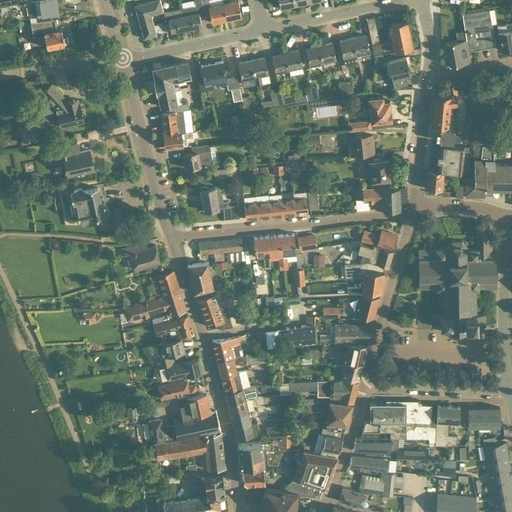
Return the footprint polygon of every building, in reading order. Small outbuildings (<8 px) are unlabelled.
[(52,19),(51,13),(59,12),(59,11),(58,12),(56,0),(27,0),(26,0),(29,17),(36,16),(37,21),(52,19)] [(151,0),(134,5),(140,26),(144,38),(157,34),(156,33),(165,31),(163,22),(162,23),(162,22),(154,25),(151,14),(163,11),(160,0),(151,0)] [(223,2),(227,19),(241,16),(238,0),(233,0),(230,1),(230,0),(221,0),(222,2),(223,2)] [(222,2),(208,4),(212,22),(227,19),(223,2),(222,2)] [(201,24),(199,15),(197,5),(194,5),(183,7),(183,8),(182,8),(184,14),(187,27),(201,24)] [(171,31),(187,27),(184,14),(182,8),(181,8),(164,11),(164,12),(163,12),(165,16),(161,17),(162,22),(162,23),(163,22),(165,31),(171,30),(171,31)] [(457,41),(453,41),(444,43),(447,62),(450,64),(470,61),(468,48),(495,43),(489,8),(462,13),(465,30),(456,31),(457,41)] [(381,15),(366,18),(372,43),(380,41),(377,28),(384,27),(383,24),(381,15)] [(45,35),(45,38),(47,48),(48,47),(67,43),(65,36),(63,37),(61,28),(57,29),(54,18),(52,19),(37,21),(30,22),(31,24),(33,37),(45,35)] [(387,32),(388,37),(389,40),(380,41),(372,43),(374,53),(412,45),(407,19),(389,23),(391,31),(387,32)] [(498,31),(499,40),(501,50),(511,47),(511,22),(497,25),(498,31)] [(369,51),(368,44),(366,34),(353,37),(357,55),(358,58),(362,57),(362,55),(369,53),(369,51)] [(357,55),(353,37),(339,40),(345,64),(358,61),(357,55)] [(335,58),(334,51),(332,42),(319,44),(323,63),(335,60),(335,58)] [(306,47),(308,57),(309,64),(310,64),(310,65),(323,63),(319,44),(306,47)] [(298,49),(285,52),(289,67),(302,65),(300,59),(298,49)] [(272,55),(274,64),(275,70),(289,67),(285,52),(272,55)] [(264,56),(251,59),(255,75),(255,77),(256,82),(262,81),(260,73),(268,72),(264,56)] [(410,73),(406,57),(388,61),(394,87),(399,86),(397,86),(395,76),(410,73)] [(240,72),(242,78),(255,75),(251,59),(238,62),(240,72)] [(187,60),(174,62),(178,79),(179,85),(186,83),(185,78),(191,77),(187,60)] [(215,88),(216,86),(215,80),(226,78),(224,70),(222,60),(201,65),(202,69),(202,71),(196,72),(201,91),(215,88)] [(172,80),(178,79),(174,62),(152,67),(155,79),(155,80),(172,76),(172,80)] [(175,89),(174,86),(179,85),(178,79),(172,80),(172,76),(155,80),(155,79),(154,80),(157,93),(158,93),(158,92),(175,89)] [(38,86),(37,79),(24,81),(25,88),(38,86)] [(353,92),(350,79),(345,81),(347,94),(353,92)] [(372,82),(373,89),(384,87),(383,80),(372,82)] [(240,92),(238,81),(227,83),(228,89),(231,88),(232,93),(240,92)] [(342,95),(347,94),(345,81),(339,82),(341,95),(342,95)] [(451,105),(457,104),(458,104),(456,94),(457,94),(455,81),(448,82),(450,94),(435,96),(433,118),(449,119),(451,105)] [(70,123),(73,122),(83,119),(82,117),(83,117),(84,116),(85,116),(85,115),(85,114),(85,113),(85,112),(84,111),(83,111),(83,110),(82,110),(81,110),(79,103),(77,103),(76,103),(77,104),(74,104),(74,103),(73,104),(71,105),(70,100),(67,101),(51,84),(39,95),(45,102),(46,101),(49,104),(45,108),(47,110),(43,111),(45,119),(57,116),(60,127),(61,126),(62,127),(63,128),(64,128),(65,128),(66,128),(67,127),(68,127),(69,126),(69,125),(70,123)] [(310,86),(313,100),(319,99),(319,98),(316,85),(310,86)] [(307,101),(313,100),(310,86),(304,88),(306,94),(307,101)] [(160,105),(165,104),(165,107),(178,104),(178,103),(177,102),(175,89),(158,92),(158,93),(160,105)] [(277,92),(279,104),(285,103),(283,97),(282,90),(277,92)] [(273,105),(279,104),(277,92),(270,93),(273,105)] [(344,103),(343,99),(343,95),(335,96),(336,104),(344,103)] [(250,109),(247,96),(242,97),(245,110),(250,109)] [(371,128),(371,121),(381,120),(391,119),(389,100),(383,100),(382,96),(368,97),(368,106),(365,106),(366,112),(369,111),(370,119),(348,121),(349,130),(371,128)] [(166,112),(161,113),(163,130),(177,128),(178,133),(192,130),(192,123),(189,121),(184,121),(183,109),(179,109),(166,112)] [(23,129),(33,127),(31,116),(20,119),(23,129)] [(433,118),(432,126),(437,127),(436,139),(446,141),(490,144),(491,132),(465,129),(465,135),(455,134),(456,128),(448,127),(449,119),(433,118)] [(231,124),(233,141),(249,139),(247,122),(231,124)] [(163,130),(165,147),(187,144),(186,137),(193,136),(192,130),(178,133),(177,128),(163,130)] [(319,133),(303,135),(304,144),(320,143),(319,133)] [(354,145),(349,145),(350,154),(361,153),(371,152),(371,144),(373,144),(372,144),(372,139),(372,134),(362,135),(353,136),(354,145)] [(89,149),(80,151),(77,152),(75,143),(53,147),(55,157),(63,155),(63,157),(61,158),(64,172),(66,171),(67,174),(94,169),(89,149)] [(191,146),(192,152),(183,154),(186,167),(196,165),(196,166),(213,163),(209,143),(191,146)] [(460,145),(451,144),(441,143),(440,153),(437,153),(437,159),(440,159),(438,169),(443,170),(443,169),(459,170),(458,172),(466,172),(467,168),(461,168),(463,150),(468,150),(468,146),(460,145)] [(474,143),(473,155),(480,155),(481,144),(474,143)] [(465,177),(465,196),(485,197),(485,194),(492,194),(492,189),(493,189),(501,189),(509,189),(510,189),(511,189),(511,163),(510,164),(510,163),(509,163),(509,164),(502,163),(501,163),(494,163),(494,145),(482,144),(480,158),(474,158),(474,177),(465,177)] [(370,181),(381,180),(391,179),(389,159),(383,160),(383,153),(373,153),(369,154),(369,160),(368,160),(369,167),(368,167),(366,168),(367,174),(368,175),(369,175),(370,181)] [(320,165),(315,159),(310,164),(315,169),(320,165)] [(233,167),(213,169),(214,176),(216,175),(216,177),(234,176),(233,167)] [(426,188),(442,188),(443,170),(438,169),(428,168),(426,188)] [(32,179),(24,180),(25,188),(32,187),(31,183),(33,183),(32,179)] [(229,206),(228,200),(223,201),(221,192),(219,193),(218,186),(207,188),(207,187),(206,185),(202,186),(201,188),(203,203),(202,204),(202,208),(204,208),(204,210),(229,206)] [(106,194),(104,186),(98,187),(82,190),(82,187),(74,189),(75,192),(71,193),(73,203),(76,203),(78,211),(77,211),(79,221),(104,216),(100,196),(106,194)] [(362,187),(362,190),(363,200),(375,200),(375,209),(383,209),(382,186),(362,187)] [(389,186),(382,186),(383,209),(399,208),(399,186),(389,186)] [(308,192),(310,210),(318,209),(317,191),(308,192)] [(295,213),(308,212),(306,196),(294,197),(295,213)] [(294,197),(281,198),(283,214),(295,213),(294,197)] [(283,214),(281,198),(269,199),(270,216),(283,214)] [(256,200),(258,217),(270,216),(269,199),(256,200)] [(258,217),(256,200),(244,201),(245,218),(258,217)] [(238,205),(231,206),(232,218),(239,218),(238,205)] [(491,252),(491,239),(489,239),(489,232),(489,231),(488,222),(476,222),(476,231),(475,231),(475,232),(476,232),(476,247),(470,247),(469,246),(468,247),(462,241),(462,240),(461,239),(461,241),(452,241),(452,239),(451,240),(451,241),(445,247),(444,247),(443,248),(436,248),(428,249),(428,248),(427,248),(427,249),(418,249),(418,257),(417,257),(417,258),(418,258),(418,264),(417,264),(418,265),(418,271),(418,272),(418,278),(417,278),(417,279),(418,279),(418,287),(427,287),(428,288),(429,288),(429,287),(436,287),(436,288),(440,288),(440,296),(438,296),(438,297),(440,297),(440,305),(438,305),(438,306),(440,306),(440,314),(432,314),(432,325),(449,325),(449,330),(466,329),(466,325),(484,325),(484,313),(475,313),(475,305),(477,305),(477,304),(475,304),(475,296),(477,296),(477,295),(475,295),(475,287),(486,286),(486,287),(487,287),(487,286),(496,286),(496,278),(498,278),(498,277),(496,277),(496,271),(497,271),(497,270),(496,270),(496,264),(497,264),(497,263),(496,263),(496,257),(497,257),(497,256),(496,256),(495,252),(491,252)] [(373,243),(393,249),(397,234),(381,229),(380,235),(364,230),(362,240),(373,243)] [(280,234),(282,254),(296,253),(294,233),(280,234)] [(269,255),(282,254),(280,234),(267,235),(269,255)] [(314,234),(305,235),(307,248),(316,247),(314,234)] [(267,235),(254,236),(256,256),(264,256),(265,267),(270,267),(270,260),(269,255),(267,235)] [(244,237),(236,238),(238,250),(245,250),(244,237)] [(236,238),(230,238),(231,250),(238,250),(236,238)] [(210,252),(209,240),(199,241),(202,252),(210,252)] [(216,240),(209,240),(210,252),(218,251),(216,240)] [(134,269),(150,264),(160,261),(155,245),(147,247),(145,241),(123,248),(125,254),(129,253),(134,269)] [(371,261),(384,264),(388,265),(393,249),(373,243),(372,246),(360,242),(357,251),(362,253),(361,259),(368,261),(371,261)] [(313,254),(313,266),(324,266),(325,254),(313,254)] [(194,292),(203,289),(212,287),(208,271),(207,261),(187,264),(194,292)] [(382,279),(384,264),(371,261),(368,261),(349,263),(345,264),(344,264),(346,277),(363,274),(362,280),(363,280),(382,279)] [(305,285),(304,268),(293,269),(294,281),(295,285),(305,285)] [(173,270),(150,277),(156,294),(149,296),(149,298),(146,299),(146,300),(146,301),(164,295),(180,290),(173,270)] [(360,282),(360,286),(347,286),(347,293),(362,293),(362,291),(379,291),(381,291),(382,279),(363,280),(362,280),(362,282),(360,282)] [(168,308),(170,314),(186,309),(180,290),(164,295),(146,301),(146,300),(123,307),(127,321),(133,319),(133,320),(168,308)] [(219,322),(220,326),(221,326),(221,327),(222,327),(222,328),(225,327),(225,328),(226,328),(226,327),(233,326),(229,316),(234,314),(233,303),(238,302),(237,291),(231,290),(207,294),(197,297),(207,326),(208,326),(208,325),(219,322)] [(274,297),(275,304),(285,303),(284,295),(274,297)] [(363,296),(358,312),(355,311),(354,316),(357,318),(373,317),(379,296),(363,296)] [(275,304),(274,297),(266,298),(267,305),(275,304)] [(323,306),(323,308),(323,315),(323,317),(339,317),(339,306),(323,306)] [(80,310),(80,320),(95,319),(94,310),(80,310)] [(194,333),(188,314),(163,321),(156,323),(155,322),(153,323),(157,334),(167,332),(169,329),(177,327),(179,337),(180,337),(194,333)] [(153,323),(155,322),(156,323),(163,321),(161,315),(152,318),(153,323)] [(306,325),(314,324),(314,323),(316,323),(315,315),(305,316),(306,325)] [(265,329),(265,330),(266,339),(267,346),(279,345),(278,337),(286,336),(288,344),(303,343),(303,344),(316,342),(314,324),(306,325),(301,325),(301,326),(265,329)] [(368,340),(371,324),(361,324),(334,324),(334,340),(334,342),(350,342),(351,340),(368,340)] [(265,330),(256,331),(257,339),(265,338),(265,330)] [(228,337),(212,339),(217,359),(232,356),(242,355),(240,343),(241,342),(240,335),(228,337)] [(173,353),(174,353),(184,351),(180,337),(179,337),(155,343),(158,356),(151,357),(153,366),(164,364),(175,362),(173,353)] [(363,362),(368,340),(351,340),(350,342),(350,343),(338,343),(336,351),(344,351),(342,360),(342,363),(363,362)] [(315,347),(311,348),(312,356),(313,362),(321,362),(320,347),(315,347)] [(232,356),(217,359),(221,375),(237,371),(234,361),(239,360),(240,365),(247,364),(246,356),(245,356),(245,355),(242,355),(232,356)] [(254,355),(246,356),(247,364),(255,363),(254,355)] [(198,357),(188,359),(175,362),(164,364),(168,379),(201,371),(201,370),(198,371),(195,358),(198,357)] [(345,379),(358,380),(363,362),(342,363),(341,377),(345,377),(345,379)] [(246,369),(237,371),(221,375),(225,391),(242,386),(242,387),(250,385),(246,369)] [(186,378),(176,380),(157,384),(161,399),(176,395),(177,398),(187,396),(198,393),(196,383),(187,385),(186,378)] [(345,379),(333,379),(328,379),(324,379),(290,381),(291,390),(308,389),(317,388),(317,395),(330,395),(330,398),(353,401),(358,380),(345,379)] [(250,385),(242,387),(242,386),(225,391),(228,402),(246,397),(246,398),(256,395),(255,390),(254,385),(250,385)] [(198,393),(187,396),(188,403),(180,405),(182,416),(183,417),(211,411),(206,391),(198,393)] [(291,393),(280,394),(279,394),(280,404),(282,404),(292,403),(291,393)] [(249,410),(246,400),(246,398),(246,397),(228,402),(232,415),(249,410)] [(430,422),(431,414),(431,404),(421,403),(421,404),(420,404),(419,404),(419,402),(419,399),(411,399),(405,399),(404,399),(404,400),(403,400),(403,401),(403,402),(400,402),(399,402),(394,399),(385,399),(385,402),(370,402),(370,420),(365,420),(360,437),(373,437),(379,437),(379,434),(380,431),(382,431),(389,431),(390,431),(389,437),(391,437),(398,437),(398,436),(408,436),(428,436),(429,440),(429,443),(434,443),(435,432),(436,426),(436,422),(430,422)] [(306,412),(328,411),(326,421),(324,420),(322,427),(344,430),(346,423),(352,403),(342,402),(328,400),(317,400),(318,401),(311,402),(305,402),(306,412)] [(283,418),(289,417),(292,417),(292,403),(282,404),(283,413),(283,418)] [(437,404),(437,414),(436,422),(436,426),(435,432),(434,443),(456,444),(457,435),(447,434),(448,421),(458,422),(459,413),(459,405),(437,404)] [(468,426),(479,426),(479,406),(468,406),(468,420),(468,426)] [(479,426),(489,426),(489,406),(479,406),(479,426)] [(489,406),(489,426),(500,425),(500,406),(489,406)] [(221,430),(220,428),(216,409),(211,411),(183,417),(182,416),(172,418),(174,424),(177,439),(205,434),(220,431),(220,430),(221,430)] [(252,421),(249,410),(232,415),(234,425),(252,421)] [(151,444),(155,443),(177,439),(174,424),(162,426),(161,417),(151,419),(147,419),(147,421),(150,436),(151,444)] [(290,432),(289,417),(283,418),(276,418),(276,426),(266,427),(267,434),(290,432)] [(237,437),(247,435),(255,433),(259,428),(257,420),(252,421),(234,425),(237,437)] [(319,452),(337,455),(338,450),(339,450),(344,430),(322,427),(320,433),(324,434),(319,452)] [(220,431),(205,434),(206,446),(205,446),(206,451),(207,458),(208,468),(226,467),(222,431),(220,431)] [(286,461),(286,458),(285,450),(285,449),(286,436),(286,433),(266,434),(261,440),(238,443),(240,466),(265,464),(276,463),(285,462),(285,461),(286,461)] [(158,459),(201,452),(206,451),(205,446),(206,446),(205,434),(177,439),(155,443),(158,459)] [(356,437),(352,450),(362,450),(378,451),(380,442),(372,442),(373,437),(360,437),(356,437)] [(391,437),(389,437),(389,438),(379,438),(379,437),(373,437),(372,442),(380,442),(378,451),(389,452),(389,451),(395,451),(396,446),(397,446),(398,437),(391,437)] [(485,458),(508,454),(505,441),(483,445),(485,458)] [(395,458),(417,459),(427,459),(428,446),(397,446),(396,446),(395,451),(395,458)] [(295,511),(296,506),(298,492),(318,494),(321,486),(326,488),(337,455),(319,452),(303,449),(295,472),(293,477),(281,489),(265,488),(262,511),(295,511)] [(508,454),(485,458),(487,471),(510,467),(508,454)] [(361,456),(351,455),(347,466),(357,467),(394,471),(396,460),(361,456)] [(454,472),(455,460),(444,459),(443,469),(449,469),(448,471),(454,472)] [(274,476),(274,470),(286,469),(285,462),(276,463),(265,464),(266,475),(274,476)] [(186,472),(197,471),(196,463),(185,464),(186,472)] [(266,475),(265,464),(240,466),(240,467),(241,467),(243,481),(246,483),(264,482),(264,475),(266,475)] [(511,478),(510,467),(487,471),(489,483),(511,478)] [(362,474),(361,482),(359,489),(392,494),(394,473),(382,471),(381,476),(362,474)] [(199,496),(196,496),(196,497),(219,495),(225,494),(223,474),(199,477),(201,494),(199,494),(199,496)] [(511,491),(511,478),(489,483),(491,495),(511,491)] [(362,506),(364,496),(365,492),(343,486),(339,500),(362,506)] [(511,504),(511,491),(491,495),(494,508),(511,504)] [(448,511),(450,494),(437,492),(435,511),(448,511)] [(448,511),(461,511),(463,495),(450,494),(448,511)] [(221,510),(219,495),(196,497),(197,511),(200,511),(203,511),(221,510)] [(474,511),(475,509),(475,503),(476,496),(463,495),(461,511),(474,511)] [(164,511),(197,511),(196,497),(196,496),(164,501),(164,511)] [(410,511),(411,503),(404,503),(402,511),(410,511)]
